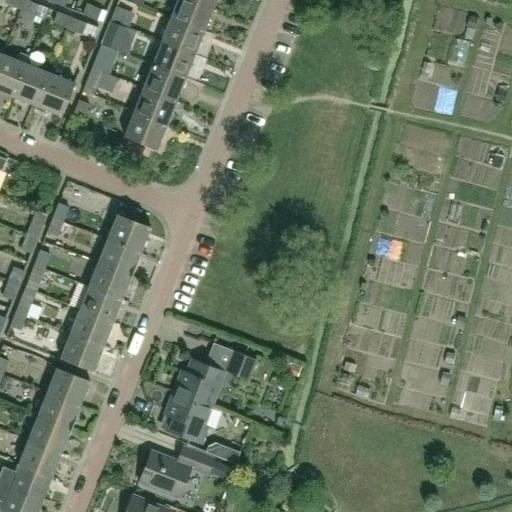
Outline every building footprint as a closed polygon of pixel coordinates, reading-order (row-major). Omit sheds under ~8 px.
[(6,0),(6,3),(21,9),(24,0),(6,0)] [(35,15),(40,4),(30,0),(24,0),(21,9),(35,15)] [(176,0),(171,16),(204,29),(214,6),(198,0),(176,0)] [(97,19),(102,9),(86,3),(82,13),(97,19)] [(127,10),(116,5),(110,19),(122,24),(127,10)] [(68,28),(72,16),(57,11),(53,22),(68,28)] [(83,34),(87,23),(72,16),(68,28),(83,34)] [(162,40),(195,54),(204,29),(171,16),(161,40),(162,40)] [(104,35),(116,39),(122,24),(110,19),(104,35)] [(432,36),(411,108),(445,118),(467,46),(432,36)] [(195,54),(162,40),(161,40),(152,63),(186,76),(195,54)] [(112,48),(101,43),(91,67),(103,72),(112,48)] [(3,54),(0,61),(0,90),(13,96),(27,64),(3,54)] [(143,88),(176,101),(186,76),(152,63),(142,88),(143,88)] [(27,64),(13,96),(37,105),(50,73),(27,64)] [(86,82),(82,90),(93,95),(97,86),(103,72),(91,67),(86,82)] [(50,73),(37,105),(61,115),(74,83),(50,73)] [(176,101),(143,88),(142,88),(133,110),(167,124),(176,101)] [(457,123),(472,122),(471,97),(455,98),(457,123)] [(79,99),(72,114),(84,119),(90,103),(79,99)] [(482,105),(477,124),(495,129),(500,109),(482,105)] [(167,124),(133,110),(123,135),(157,148),(167,124)] [(137,146),(131,161),(146,167),(152,152),(137,146)] [(511,180),(506,179),(481,319),(511,324),(511,180)] [(50,205),(56,190),(45,186),(44,186),(39,201),(50,205)] [(64,220),(69,206),(58,202),(53,215),(64,220)] [(47,214),(46,213),(35,209),(26,232),(37,237),(47,214)] [(107,238),(141,251),(151,228),(117,214),(107,238)] [(421,247),(426,224),(380,214),(375,237),(372,236),(347,351),(354,352),(351,367),(345,366),(342,377),(385,386),(415,246),(421,247)] [(60,231),(63,222),(64,220),(53,215),(46,232),(58,236),(60,231)] [(20,248),(31,253),(37,237),(26,232),(20,248)] [(141,251),(107,238),(98,262),(132,275),(141,251)] [(51,253),(40,249),(34,264),(45,269),(51,253)] [(98,262),(88,286),(123,299),(132,275),(98,262)] [(28,278),(40,283),(45,269),(34,264),(28,278)] [(13,265),(7,280),(7,281),(18,285),(24,270),(13,265)] [(7,281),(3,291),(2,295),(13,299),(18,285),(7,281)] [(79,309),(113,323),(123,299),(88,286),(79,309)] [(27,314),(30,307),(32,300),(21,296),(16,310),(27,314)] [(416,299),(402,395),(441,401),(444,385),(437,384),(442,350),(449,351),(452,329),(436,327),(440,302),(416,299)] [(113,323),(79,309),(70,333),(104,346),(113,323)] [(21,330),(27,314),(16,310),(10,325),(21,330)] [(104,346),(70,333),(60,357),(94,370),(104,346)] [(235,353),(229,368),(257,379),(263,364),(235,353)] [(0,373),(3,375),(9,360),(0,356),(0,373)] [(466,356),(465,382),(495,383),(496,357),(466,356)] [(173,391),(209,406),(223,371),(191,359),(186,372),(181,370),(173,391)] [(293,371),(299,373),(301,367),(295,364),(293,371)] [(90,382),(57,368),(47,392),(81,406),(90,382)] [(209,406),(173,391),(164,412),(169,414),(164,427),(200,441),(206,426),(202,424),(209,406)] [(38,416),(71,429),(81,406),(47,392),(38,416)] [(149,431),(153,422),(135,413),(131,422),(149,431)] [(28,439),(62,453),(71,429),(38,416),(28,439)] [(62,453),(28,439),(19,463),(52,477),(62,453)] [(227,447),(216,442),(208,445),(206,451),(223,458),(227,447)] [(206,473),(207,471),(224,478),(229,467),(212,460),(213,458),(182,445),(176,460),(150,449),(137,480),(178,497),(190,467),(206,473)] [(3,466),(0,473),(0,483),(43,500),(52,477),(19,463),(15,471),(3,466)] [(0,510),(4,511),(38,511),(43,500),(0,483),(0,510)] [(125,511),(169,511),(171,510),(133,495),(125,511)]
